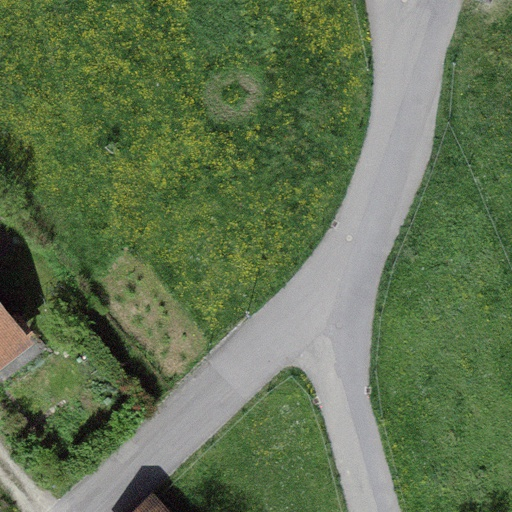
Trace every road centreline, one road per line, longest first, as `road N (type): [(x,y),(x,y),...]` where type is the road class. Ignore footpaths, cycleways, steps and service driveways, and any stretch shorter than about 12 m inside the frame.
road 1 (residential): [(313,294),(386,139),(397,67),(392,0)]
road 2 (residential): [(313,294),(91,511)]
road 3 (residential): [(373,511),(313,294)]
